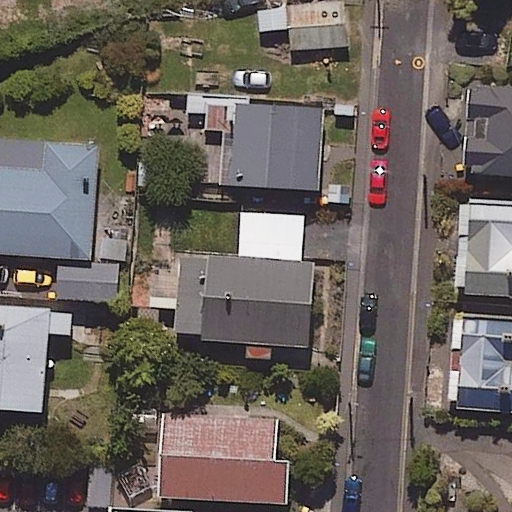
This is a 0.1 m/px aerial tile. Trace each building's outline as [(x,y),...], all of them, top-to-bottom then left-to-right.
[(345,47),(342,0),(340,0),(289,2),(289,11),(253,13),(254,32),(289,30),(290,49),(345,47)] [(511,88),(471,85),(464,176),(511,179),(511,88)] [(323,109),(206,103),(204,132),(217,132),(214,186),(318,191),(323,109)] [(96,147),(0,141),(0,255),(55,259),(53,299),(114,303),(116,268),(88,266),(96,147)] [(511,203),(457,202),(454,295),(511,297),(511,203)] [(300,262),(304,217),(261,214),(239,212),(235,260),(180,255),(178,279),(153,278),(151,309),(176,311),(174,339),(249,344),(248,363),(267,365),(269,346),(306,349),(313,263),(300,262)] [(72,312),(0,307),(0,413),(40,416),(46,335),(70,337),(72,312)] [(438,371),(437,399),(456,399),(455,412),(511,413),(511,318),(452,316),(451,353),(459,353),(458,371),(438,371)] [(277,422),(161,417),(157,500),(288,506),(289,464),(275,463),(277,422)]
